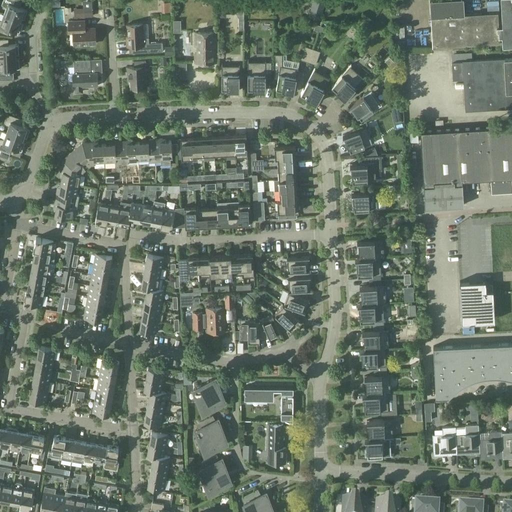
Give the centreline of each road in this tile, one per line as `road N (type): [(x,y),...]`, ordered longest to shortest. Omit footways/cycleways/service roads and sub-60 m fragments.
road 1 (residential): [(133,433),(8,405),(23,315),(4,308),(21,226)]
road 2 (residential): [(115,114),(290,116),(325,150),(331,233)]
road 3 (residential): [(123,247),(134,237),(331,233)]
road 4 (residential): [(320,469),(511,481)]
road 5 (residential): [(235,363),(240,463),(251,473),(319,481)]
road 6 (residential): [(331,233),(335,333),(317,379)]
